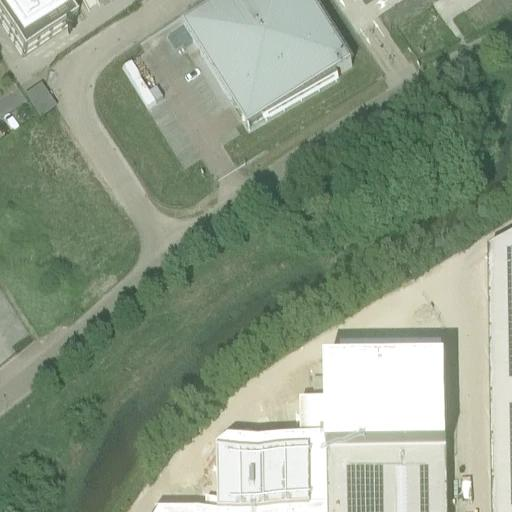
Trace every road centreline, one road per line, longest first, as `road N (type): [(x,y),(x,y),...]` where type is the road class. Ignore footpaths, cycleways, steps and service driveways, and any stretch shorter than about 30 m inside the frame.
road 1 (unclassified): [(173,260),(308,156),(511,37)]
road 2 (unclassified): [(173,260),(72,111),(67,87),(75,69),(179,0)]
road 3 (unclassified): [(0,400),(173,260)]
